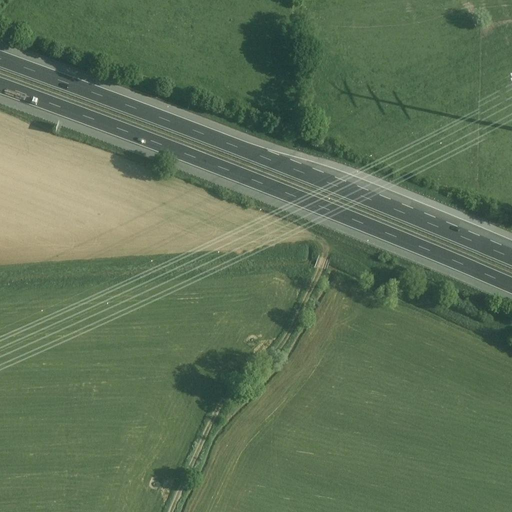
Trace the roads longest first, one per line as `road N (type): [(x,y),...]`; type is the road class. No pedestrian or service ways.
road 1 (track): [(0,276),(321,263),(306,305),(218,410),(170,511)]
road 2 (motorway): [(511,261),(0,57)]
road 3 (motorway): [(0,89),(511,289)]
